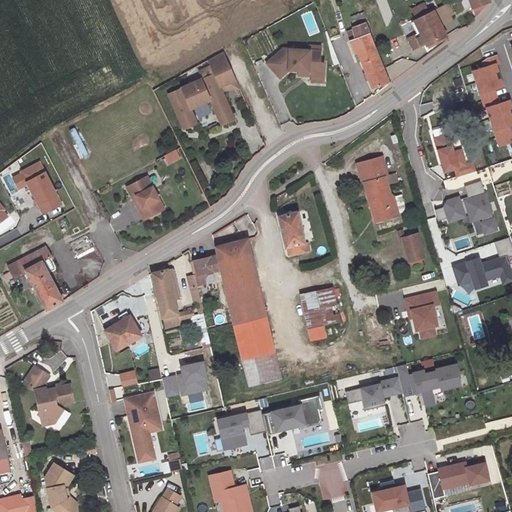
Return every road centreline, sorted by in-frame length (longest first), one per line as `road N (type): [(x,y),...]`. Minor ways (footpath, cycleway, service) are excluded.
road 1 (tertiary): [(465,44),(374,111),(268,159),(235,204),(64,311)]
road 2 (residential): [(122,511),(83,339),(64,311)]
